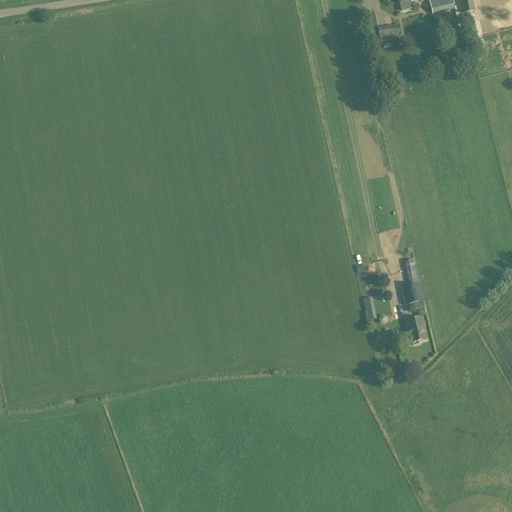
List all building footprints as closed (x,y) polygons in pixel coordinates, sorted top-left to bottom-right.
[(452,0),(432,0),(428,1),(432,16),(455,10),(452,0)] [(459,0),(462,15),(475,12),(472,0),(459,0)] [(399,24),(378,29),(381,42),(402,37),(399,24)] [(424,302),(415,266),(405,268),(409,286),(401,288),(405,307),(424,302)] [(371,298),(363,300),(365,307),(373,305),(371,298)] [(382,316),(378,319),(379,324),(384,326),(387,323),(386,318),(382,316)] [(410,344),(427,341),(422,318),(405,322),(410,344)]
